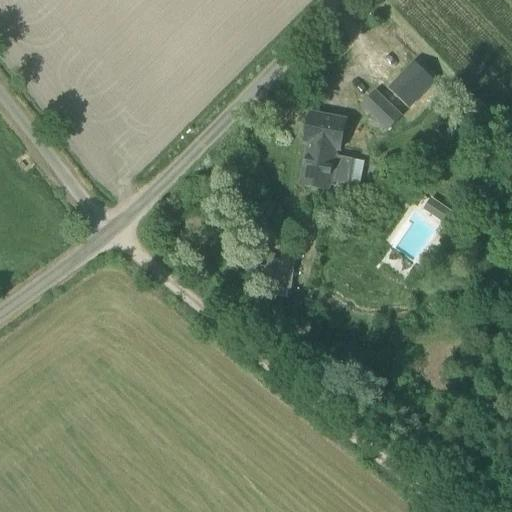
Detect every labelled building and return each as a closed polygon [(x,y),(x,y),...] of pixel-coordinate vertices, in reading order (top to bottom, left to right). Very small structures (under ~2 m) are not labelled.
[(414,62),(388,89),(410,110),(436,82),(414,62)] [(375,92),(361,107),(387,132),(401,117),(375,92)] [(340,151),(345,121),(309,114),(303,144),(307,145),(299,186),(311,189),(310,192),(324,195),(325,191),(327,192),(329,186),(358,191),(363,162),(335,157),(337,150),(340,151)] [(389,245),(378,261),(405,279),(416,263),(389,245)] [(290,291),(294,258),(267,254),(263,287),(290,291)]
